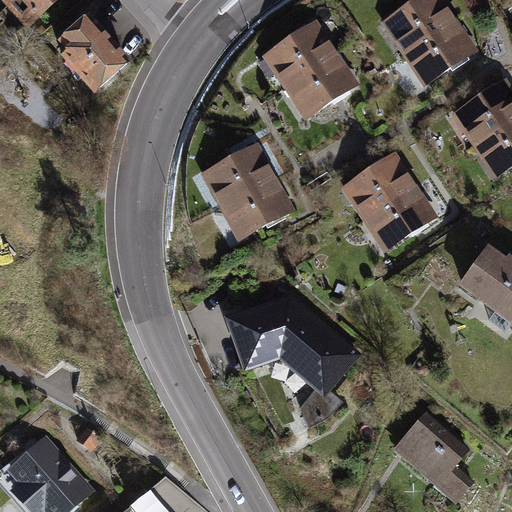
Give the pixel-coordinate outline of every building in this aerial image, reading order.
[(8,0),(29,23),(31,20),(32,21),(55,0),(8,0)] [(454,23),(438,0),(421,0),(393,19),(402,33),(395,37),(406,54),(454,23)] [(127,63),(89,21),(63,44),(72,54),(66,59),(68,61),(65,64),(74,74),(77,72),(95,92),(127,63)] [(454,23),(406,54),(418,71),(424,67),(433,80),(474,53),(454,23)] [(335,56),(315,25),(274,52),(283,66),(276,70),(287,87),(335,56)] [(59,64),(26,30),(12,42),(46,77),(59,64)] [(335,56),(287,87),(299,105),(306,100),(315,113),(356,87),(335,56)] [(511,122),(511,95),(504,84),(463,111),(473,125),(466,129),(477,146),(511,122)] [(511,122),(477,146),(488,163),(495,159),(504,172),(511,167),(511,122)] [(274,180),(256,148),(213,171),(221,186),(214,190),(223,207),(274,180)] [(414,188),(394,158),(353,185),(362,198),(355,203),(366,220),(414,188)] [(274,180),(223,207),(233,225),(240,221),(248,236),(291,212),(274,180)] [(414,188),(366,220),(377,236),(384,232),(393,246),(434,219),(414,188)] [(505,264),(488,251),(463,285),(482,299),(487,293),(501,304),(489,320),(505,332),(511,322),(511,262),(509,260),(505,264)] [(289,310),(280,303),(229,322),(246,370),(280,357),(318,389),(302,410),(310,428),(328,419),(341,403),(328,392),(358,356),(296,303),(289,310)] [(468,451),(427,416),(397,450),(439,485),(468,451)] [(87,431),(78,441),(89,450),(94,443),(97,446),(101,441),(87,431)] [(67,511),(89,493),(44,443),(13,470),(27,485),(16,494),(32,511),(37,511),(45,506),(50,511),(67,511)] [(208,511),(168,478),(152,492),(169,511),(208,511)] [(169,511),(152,492),(132,509),(135,511),(169,511)] [(401,511),(408,505),(394,493),(378,511),(401,511)]
